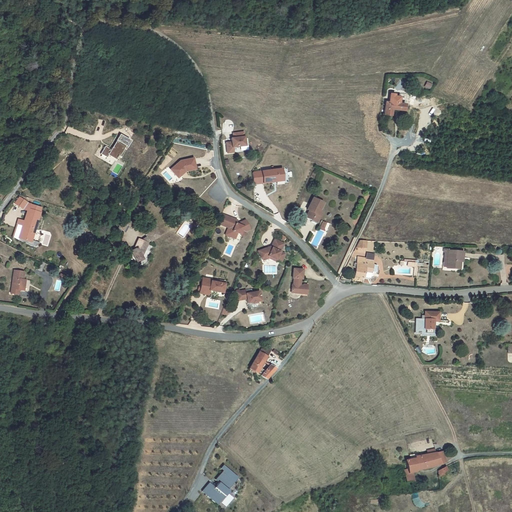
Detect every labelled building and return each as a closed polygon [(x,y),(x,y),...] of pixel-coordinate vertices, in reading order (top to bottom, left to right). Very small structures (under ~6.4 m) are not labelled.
[(395,114),(409,114),(411,106),(389,105),(387,118),(395,118),(395,114)] [(91,132),(93,125),(85,123),(84,130),(91,132)] [(230,138),(231,147),(244,146),(243,132),(232,133),(233,138),(230,138)] [(109,150),(103,147),(98,154),(105,159),(107,156),(114,161),(123,146),(124,147),(129,140),(119,134),(109,150)] [(180,161),(170,169),(175,175),(178,172),(180,175),(183,172),(183,171),(195,169),(193,158),(180,161)] [(261,184),(269,183),(269,180),(280,178),(279,169),(259,171),(261,184)] [(26,226),(22,239),(30,241),(39,208),(29,205),(18,197),(13,203),(21,209),(24,209),(27,210),(23,220),(18,219),(16,224),(21,225),(26,226)] [(304,219),(315,225),(320,213),(318,212),(322,203),(311,198),(305,211),(307,212),(304,219)] [(235,221),(223,217),(219,226),(227,229),(225,236),(234,239),(236,233),(239,234),(240,231),(243,232),(248,229),(243,220),(237,223),(236,225),(234,224),(235,221)] [(128,226),(130,223),(122,218),(120,221),(126,225),(128,226)] [(178,233),(184,238),(195,223),(189,218),(178,233)] [(126,225),(120,221),(116,227),(122,231),(126,225)] [(322,221),(311,243),(318,247),(329,224),(322,221)] [(38,243),(30,241),(22,239),(26,226),(21,225),(18,240),(34,247),(38,243)] [(137,240),(132,249),(129,251),(135,262),(141,259),(139,256),(146,244),(157,236),(152,229),(143,234),(144,236),(138,241),(137,240)] [(283,244),(274,240),(271,247),(271,249),(271,250),(268,251),(267,248),(258,252),(260,258),(262,259),(268,257),(269,259),(275,261),(276,259),(281,261),(284,254),(280,252),(283,244)] [(447,266),(446,268),(458,269),(459,259),(462,259),(463,252),(448,251),(447,266)] [(352,276),(368,279),(370,271),(374,272),(376,266),(372,265),(372,261),(357,257),(352,276)] [(40,271),(45,262),(41,260),(36,269),(40,271)] [(296,291),(296,293),(301,293),(301,291),(306,292),(307,283),(303,282),(302,283),(300,283),(300,282),(300,277),(302,277),(302,267),(293,267),(292,276),(293,276),(293,283),(292,282),(291,291),(296,291)] [(23,272),(13,270),(10,293),(18,295),(18,290),(23,291),(24,285),(22,285),(22,280),(23,272)] [(213,281),(201,279),(198,294),(203,295),(204,290),(208,290),(208,291),(221,294),(224,282),(218,281),(218,284),(213,283),(213,281)] [(245,290),(235,292),(237,301),(244,299),(244,298),(246,297),(247,303),(251,302),(252,304),(256,303),(256,301),(260,301),(258,291),(245,294),(245,290)] [(423,329),(431,330),(432,322),(437,322),(437,313),(424,312),(423,329)] [(270,350),(262,345),(247,369),(256,374),(270,350)] [(268,366),(260,376),(265,380),(274,369),(268,366)] [(405,459),(407,470),(404,470),(407,483),(415,481),(414,472),(434,466),(443,461),(440,452),(432,453),(431,449),(423,451),(424,454),(416,456),(416,452),(409,453),(410,458),(405,459)] [(223,473),(215,482),(224,489),(234,477),(222,467),(219,470),(223,473)] [(224,494),(215,488),(208,497),(216,504),(224,494)]
